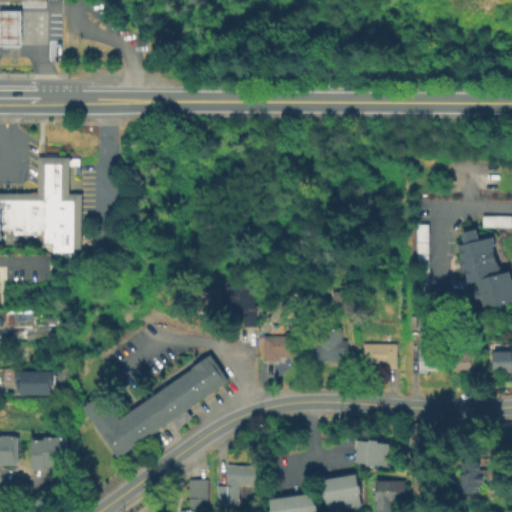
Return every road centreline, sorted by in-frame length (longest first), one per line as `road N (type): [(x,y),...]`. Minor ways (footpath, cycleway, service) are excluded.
road 1 (secondary): [(511,102),(36,99)]
road 2 (tertiary): [(410,408),(319,402),(252,412),(98,511)]
